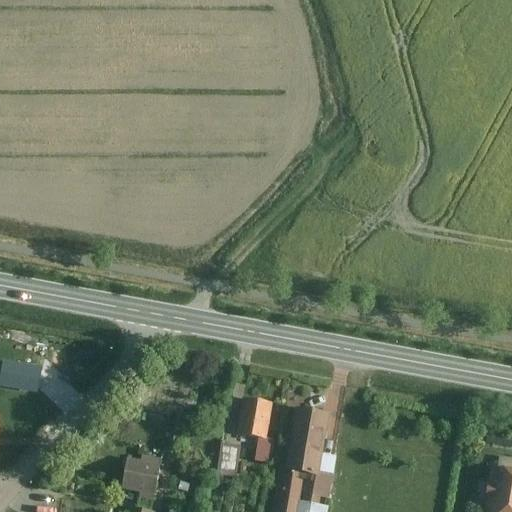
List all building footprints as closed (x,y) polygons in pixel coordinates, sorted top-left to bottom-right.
[(277,410),(245,406),(241,437),(257,439),(275,440),(277,410)] [(328,473),(335,416),(294,411),(287,471),(280,470),(274,511),(296,511),(302,470),(328,473)] [(257,439),(256,463),(274,463),(275,440),(257,439)] [(226,442),(219,473),(242,478),(248,447),(226,442)] [(142,462),(129,459),(123,488),(148,492),(146,500),(159,502),(168,454),(145,449),(142,462)] [(511,511),(511,472),(488,469),(480,511),(511,511)]
